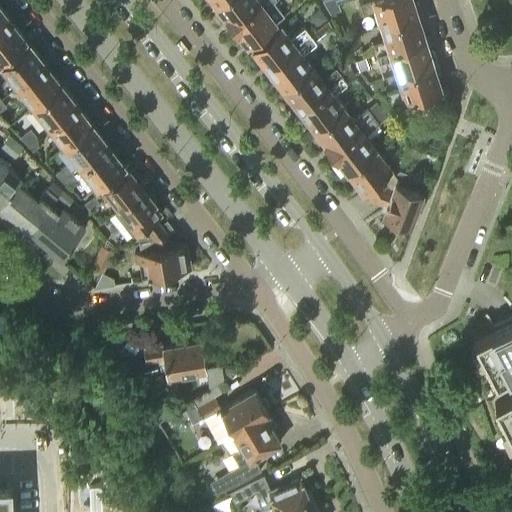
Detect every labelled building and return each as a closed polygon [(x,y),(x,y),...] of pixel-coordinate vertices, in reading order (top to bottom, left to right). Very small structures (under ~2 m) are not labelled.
[(224,14),(230,21),(257,0),(214,0),(225,13),(224,14)] [(257,0),(230,21),(236,29),(237,29),(247,42),(284,13),(273,0),(257,0)] [(323,0),(329,12),(338,10),(334,0),(323,0)] [(381,23),(421,11),(417,1),(412,0),(366,0),(360,2),(363,13),(376,8),(381,23)] [(0,23),(10,15),(0,3),(0,23)] [(327,17),(320,8),(313,13),(312,17),(318,24),(327,17)] [(423,20),(421,11),(381,23),(386,38),(372,43),(375,52),(424,37),(420,24),(423,20)] [(10,15),(0,23),(0,57),(26,37),(10,15)] [(324,35),(333,28),(328,19),(318,27),(324,35)] [(251,47),(268,67),(310,33),(304,26),(290,37),(279,24),(251,47)] [(316,41),(310,33),(268,67),(283,87),(311,65),(302,53),(316,41)] [(428,50),(424,37),(375,52),(379,63),(392,58),(397,73),(436,60),(433,51),(428,50)] [(17,84),(44,61),(29,42),(1,64),(17,84)] [(365,56),(355,59),(359,69),(368,66),(365,56)] [(436,60),(397,73),(402,88),(388,92),(391,103),(440,87),(436,74),(439,70),(436,60)] [(44,61),(17,84),(32,104),(60,81),(44,61)] [(321,78),(311,65),(283,87),(299,108),(341,74),(335,67),(321,78)] [(299,108),(316,128),(343,106),(348,101),(339,89),(347,82),(347,81),(341,74),(299,108)] [(76,102),(60,81),(32,104),(48,124),(76,102)] [(372,114),(381,107),(376,101),(367,107),(372,114)] [(76,102),(48,124),(63,144),(91,121),(76,102)] [(353,118),(343,106),(316,128),(326,141),(324,142),(330,149),(372,114),(367,107),(353,118)] [(381,107),(372,114),(378,121),(387,115),(381,107)] [(337,156),(347,168),(374,145),(365,133),(378,122),(378,121),(372,114),(330,149),(336,157),(337,156)] [(436,114),(425,143),(439,148),(449,119),(436,114)] [(79,163),(107,141),(91,121),(63,144),(79,163)] [(19,136),(26,143),(36,134),(30,127),(19,136)] [(0,146),(6,152),(17,140),(9,134),(0,145),(0,146)] [(42,142),(36,134),(26,143),(32,149),(42,142)] [(24,145),(17,140),(6,152),(14,158),(24,145)] [(107,141),(79,163),(96,185),(124,163),(107,141)] [(353,182),(356,180),(363,189),(366,187),(391,167),(374,145),(347,168),(350,172),(348,175),(353,182)] [(418,163),(422,152),(413,148),(409,159),(418,163)] [(1,159),(0,160),(0,200),(21,175),(1,159)] [(55,172),(61,179),(72,171),(66,163),(55,172)] [(104,186),(120,207),(146,186),(139,178),(136,178),(127,167),(104,186)] [(395,171),(391,167),(366,187),(374,198),(395,171)] [(78,178),(72,171),(61,179),(68,186),(78,178)] [(374,198),(386,202),(395,180),(396,180),(398,175),(395,171),(374,198)] [(22,176),(21,175),(0,200),(0,210),(6,215),(9,212),(29,229),(50,203),(39,194),(37,197),(18,181),(22,176)] [(39,194),(50,203),(50,204),(56,197),(63,189),(52,179),(39,194)] [(395,180),(386,202),(382,214),(409,224),(416,204),(420,204),(423,196),(420,194),(422,190),(396,180),(395,180)] [(153,195),(146,186),(120,207),(114,212),(133,235),(135,233),(139,239),(169,234),(175,230),(167,220),(162,225),(155,217),(160,214),(152,204),(155,202),(152,198),(153,195)] [(73,198),(63,189),(56,197),(66,205),(73,198)] [(94,195),(82,203),(88,211),(99,202),(94,195)] [(49,245),(46,249),(61,261),(73,249),(68,245),(85,225),(61,205),(58,210),(50,204),(50,203),(29,229),(49,245)] [(152,273),(155,277),(161,276),(162,271),(189,267),(185,241),(171,244),(169,234),(139,239),(141,249),(134,250),(136,261),(142,260),(144,274),(152,273)] [(92,265),(102,270),(112,250),(102,244),(92,265)] [(495,382),(511,372),(511,393),(493,403),(511,440),(511,320),(474,340),(495,382)] [(201,338),(162,344),(144,347),(146,359),(164,356),(167,373),(206,366),(201,338)] [(0,394),(16,394),(16,383),(0,382),(0,394)] [(218,441),(234,432),(268,411),(268,410),(269,407),(264,398),(261,397),(255,387),(221,407),(215,395),(197,406),(203,418),(218,441)] [(25,415),(51,420),(56,396),(30,390),(25,415)] [(162,404),(150,412),(156,420),(168,412),(162,404)] [(268,411),(234,432),(242,446),(233,452),(240,464),(217,477),(224,489),(243,479),(261,469),(254,456),(280,440),(273,428),(276,425),(268,411)] [(259,511),(290,511),(300,508),(315,502),(309,490),(304,489),(299,478),(269,491),(258,496),(263,507),(258,509),(259,511)] [(122,511),(122,479),(81,481),(82,511),(122,511)] [(250,480),(229,491),(235,501),(255,490),(250,480)] [(0,511),(9,511),(8,483),(0,483),(0,511)] [(319,511),(315,502),(300,508),(290,511),(319,511)]
